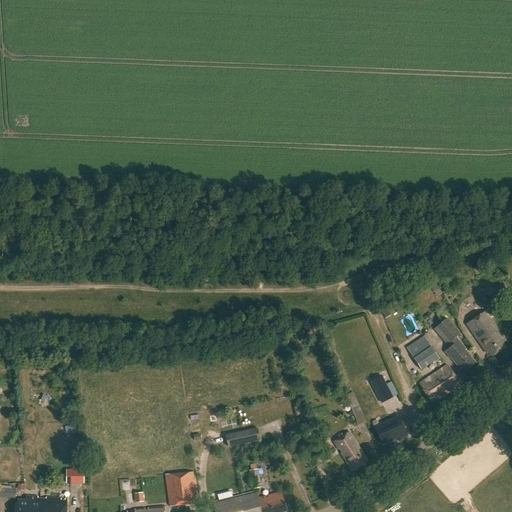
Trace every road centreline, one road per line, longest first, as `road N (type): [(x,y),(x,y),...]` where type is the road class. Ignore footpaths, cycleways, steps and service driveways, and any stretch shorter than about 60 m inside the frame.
road 1 (track): [(511,226),(435,255),(312,283),(217,290),(0,286)]
road 2 (unclassified): [(330,511),(408,461),(511,370)]
road 3 (track): [(355,276),(429,441)]
